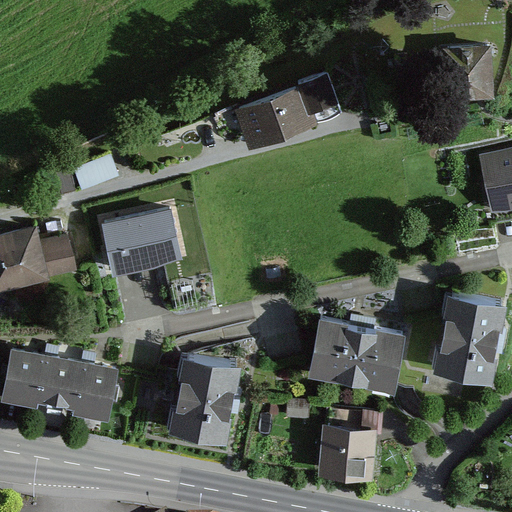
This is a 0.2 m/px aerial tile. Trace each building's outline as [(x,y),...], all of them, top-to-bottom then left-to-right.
[(490,38),(443,42),(447,94),(494,91),(490,38)] [(328,75),(237,108),(249,140),(311,117),(308,110),(337,99),(328,75)] [(511,144),(480,151),(493,205),(511,200),(511,144)] [(83,185),(119,174),(113,155),(77,166),(83,185)] [(180,206),(109,221),(119,266),(189,250),(180,206)] [(46,224),(0,237),(0,286),(80,263),(71,235),(51,241),(46,224)] [(511,304),(454,293),(440,364),(498,375),(511,304)] [(409,334),(322,316),(311,369),(398,387),(409,334)] [(39,398),(48,352),(14,346),(5,392),(39,398)] [(254,364),(191,351),(178,421),(240,433),(254,364)] [(73,405),(82,359),(48,352),(39,398),(73,405)] [(106,411),(115,365),(82,359),(73,405),(106,411)] [(384,413),(329,410),(325,470),(381,474),(384,413)]
